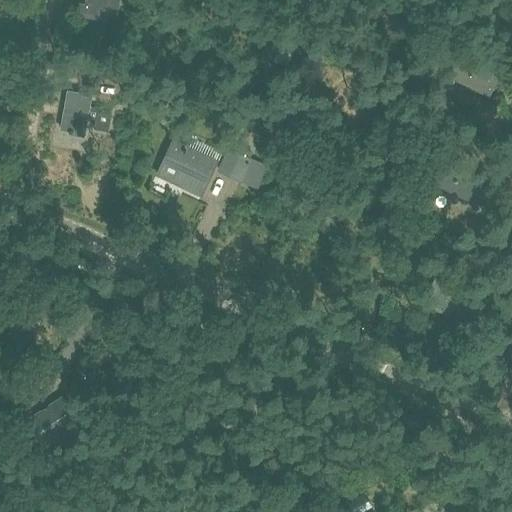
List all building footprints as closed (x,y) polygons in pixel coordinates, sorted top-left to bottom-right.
[(80,4),(78,16),(99,19),(100,15),(117,17),(119,0),(86,0),(85,5),(80,4)] [(59,47),(56,65),(67,67),(70,49),(59,47)] [(461,59),(452,77),(453,78),(453,77),(487,93),(487,94),(488,94),(497,76),(496,76),(497,73),(492,70),(490,74),(461,60),(462,59),(461,59)] [(68,90),(61,129),(69,130),(69,132),(72,134),(84,136),(87,117),(97,119),(96,125),(108,127),(111,111),(89,107),(91,98),(81,96),(81,93),(68,90)] [(172,142),(156,174),(201,195),(216,163),(172,142)] [(226,149),(217,169),(241,179),(250,160),(253,154),(240,148),(238,154),(226,149)] [(443,172),(437,184),(438,184),(438,183),(476,202),(475,202),(476,203),(487,181),(486,181),(485,182),(448,163),(447,162),(445,167),(443,166),(441,171),(443,172)] [(436,279),(425,302),(443,311),(447,303),(468,314),(470,309),(471,310),(473,305),(472,305),(478,292),(461,284),(459,290),(436,279)] [(5,305),(0,318),(0,330),(18,338),(35,295),(32,293),(32,292),(23,288),(22,290),(9,285),(2,303),(5,305)] [(42,294),(54,299),(57,291),(46,286),(42,294)] [(84,358),(102,354),(98,338),(80,343),(84,358)] [(123,347),(110,372),(145,391),(156,370),(136,359),(138,355),(123,347)] [(64,397),(28,420),(43,442),(78,419),(64,397)] [(365,493),(348,503),(353,511),(360,511),(372,505),(365,493)]
